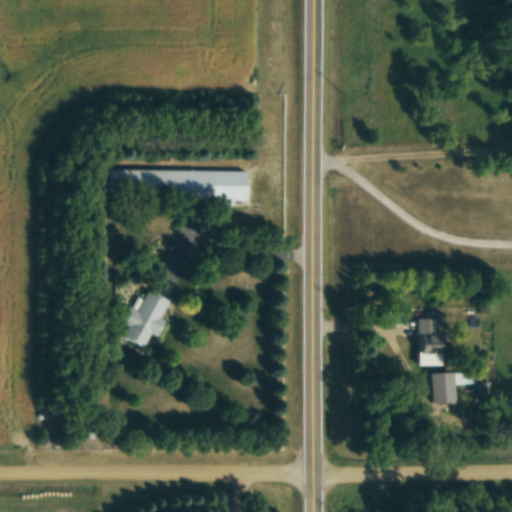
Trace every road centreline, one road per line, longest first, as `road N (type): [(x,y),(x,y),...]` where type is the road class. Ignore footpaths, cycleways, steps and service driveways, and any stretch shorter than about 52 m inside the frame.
road 1 (residential): [(316,0),(318,511)]
road 2 (residential): [(0,475),(511,474)]
